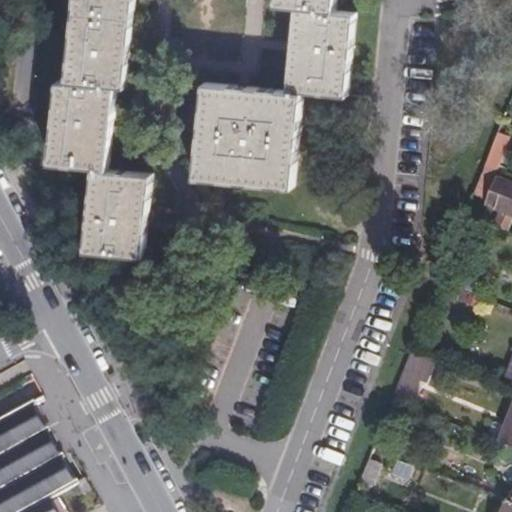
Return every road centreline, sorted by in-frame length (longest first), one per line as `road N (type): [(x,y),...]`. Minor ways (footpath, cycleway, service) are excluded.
road 1 (tertiary): [(162,511),(66,335)]
road 2 (tertiary): [(66,335),(0,216)]
